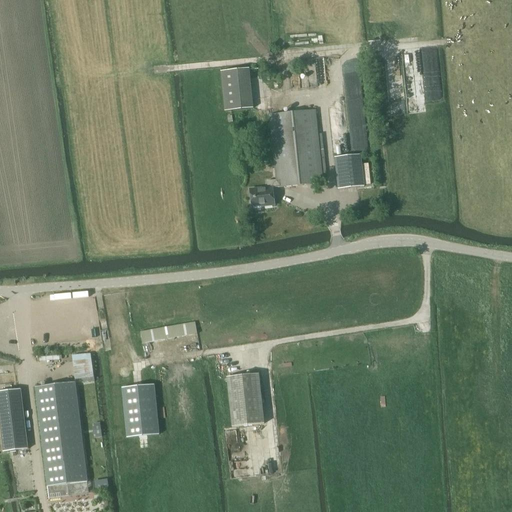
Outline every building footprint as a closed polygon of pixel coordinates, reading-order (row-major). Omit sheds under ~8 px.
[(220,72),(224,112),(252,110),(248,69),(220,72)] [(315,110),(282,114),(289,187),(323,183),(322,177),(326,177),(323,150),(319,150),(315,110)] [(289,187),(282,114),(268,116),(276,180),(266,181),(267,187),(248,189),(250,208),(261,206),(261,208),(274,206),(272,188),(276,187),(276,189),(289,187)] [(333,156),(337,187),(362,185),(359,153),(333,156)] [(368,164),(362,165),(364,186),(370,185),(368,164)] [(139,333),(142,345),(197,335),(194,323),(139,333)] [(71,356),(74,379),(93,378),(91,354),(71,356)] [(227,378),(232,427),(264,424),(259,374),(227,378)] [(35,387),(49,500),(88,495),(75,382),(35,387)] [(159,435),(154,385),(122,388),(127,438),(159,435)] [(25,389),(1,391),(11,471),(34,468),(25,389)] [(94,483),(95,491),(108,489),(107,482),(94,483)]
